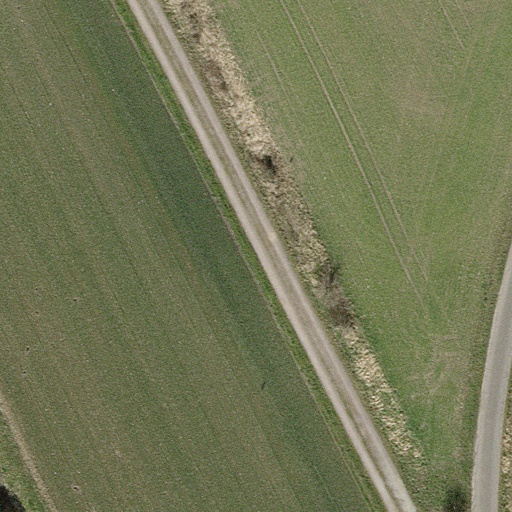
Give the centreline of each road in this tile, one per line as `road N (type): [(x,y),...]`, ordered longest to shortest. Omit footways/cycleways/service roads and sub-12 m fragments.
road 1 (track): [(408,511),(136,0)]
road 2 (track): [(492,511),(511,286)]
